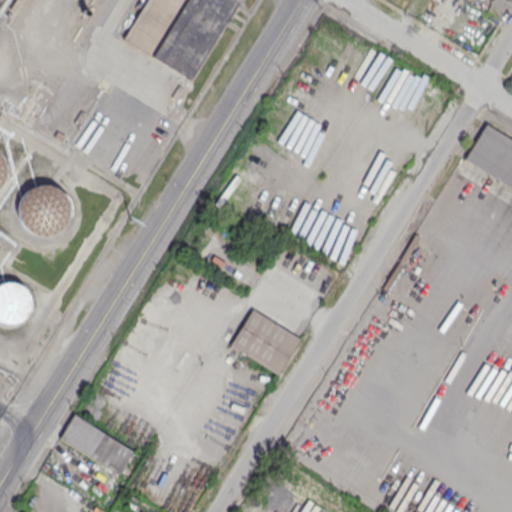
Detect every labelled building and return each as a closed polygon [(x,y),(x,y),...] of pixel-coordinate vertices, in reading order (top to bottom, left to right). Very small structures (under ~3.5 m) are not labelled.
[(145,0),(122,38),(188,79),(236,2),(232,0),(145,0)] [(463,158),(511,188),(511,142),(484,125),(463,158)] [(0,176),(10,175),(6,131),(0,131),(0,176)] [(67,204),(64,197),(59,191),(53,186),(45,184),(37,185),(30,188),(24,193),(20,199),(18,208),(19,216),(22,224),(29,230),(37,234),(45,234),(54,232),(61,227),(66,220),(68,212),(67,204)] [(398,260),(403,263),(419,238),(414,235),(398,260)] [(380,287),(385,290),(401,265),(396,262),(380,287)] [(29,302),(28,295),(24,289),(19,285),(12,282),(5,282),(0,283),(0,323),(6,324),(14,324),(20,321),(25,316),(28,309),(29,302)] [(229,345),(276,374),(298,338),(252,309),(229,345)] [(59,438),(74,415),(131,451),(117,474),(59,438)]
